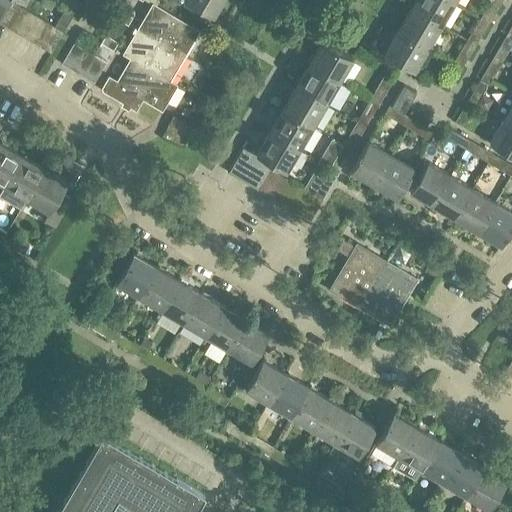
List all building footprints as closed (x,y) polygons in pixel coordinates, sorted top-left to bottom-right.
[(0,0),(0,19),(11,2),(7,0),(0,0)] [(80,4),(73,0),(71,0),(58,22),(67,27),(80,4)] [(223,0),(184,0),(213,17),(223,0)] [(440,27),(453,4),(446,0),(416,0),(410,10),(440,27)] [(500,0),(492,0),(481,19),(489,24),(503,2),(500,0)] [(21,8),(11,2),(0,19),(0,23),(9,29),(21,8)] [(137,30),(184,57),(200,31),(153,4),(137,30)] [(31,14),(21,8),(9,29),(19,35),(31,14)] [(427,49),(440,27),(410,10),(397,32),(427,49)] [(132,18),(120,11),(116,19),(128,26),(132,18)] [(42,20),(31,14),(19,35),(29,41),(42,20)] [(481,19),(467,41),(476,46),(489,24),(481,19)] [(52,26),(42,20),(29,41),(39,47),(52,26)] [(39,47),(51,54),(63,33),(52,26),(39,47)] [(137,30),(135,33),(123,54),(170,81),(184,57),(137,30)] [(397,32),(384,54),(414,71),(427,49),(397,32)] [(511,35),(508,33),(504,40),(495,56),(503,61),(511,45),(511,35)] [(106,36),(101,44),(113,51),(118,43),(106,36)] [(467,41),(454,63),(462,68),(476,46),(467,41)] [(310,65),(339,82),(352,59),(323,42),(310,65)] [(85,50),(74,44),(62,65),(73,71),(85,50)] [(95,57),(85,50),(73,71),(83,77),(95,57)] [(170,81),(123,54),(123,55),(130,59),(116,83),(108,78),(102,88),(103,92),(136,111),(143,100),(162,112),(178,86),(170,81)] [(495,56),(491,62),(482,78),(490,83),(503,61),(495,56)] [(106,63),(95,57),(83,77),(94,84),(106,63)] [(462,68),(454,63),(440,85),(449,90),(462,68)] [(326,104),(339,82),(310,65),(296,87),(326,104)] [(379,105),(392,82),(384,77),(370,100),(379,105)] [(482,78),(468,100),(477,105),(490,83),(482,78)] [(404,115),(416,93),(404,86),(391,107),(404,115)] [(312,127),(326,104),(296,87),(283,110),(312,127)] [(511,95),(507,93),(493,115),(503,121),(511,126),(511,95)] [(357,123),(366,128),(379,105),(370,100),(357,123)] [(468,100),(455,123),(464,128),(477,105),(468,100)] [(391,107),(389,106),(384,115),(407,128),(412,119),(404,115),(391,107)] [(299,149),(312,127),(283,110),(269,132),(299,149)] [(412,119),(407,128),(430,141),(435,133),(412,119)] [(511,156),(511,126),(503,121),(490,144),(511,156)] [(357,123),(344,145),(352,150),(366,128),(357,123)] [(448,128),(443,137),(465,150),(470,142),(448,128)] [(256,155),(257,156),(286,172),(299,149),(269,132),(256,155)] [(374,185),(391,155),(368,142),(351,171),(374,185)] [(493,155),(470,142),(465,150),(488,163),(493,155)] [(0,183),(4,186),(22,157),(0,143),(0,183)] [(344,145),(331,167),(339,172),(352,150),(344,145)] [(391,155),(374,185),(397,198),(414,169),(391,155)] [(511,173),(511,166),(493,155),(488,163),(510,176),(511,173)] [(243,181),(257,190),(269,169),(272,164),(257,156),(253,163),(243,181)] [(44,170),(22,157),(4,186),(27,199),(44,170)] [(432,205),(450,176),(427,163),(410,192),(432,205)] [(316,187),(311,194),(323,200),(326,195),(334,181),(339,172),(331,167),(318,188),(316,187)] [(280,176),(269,169),(257,190),(268,197),(280,176)] [(67,183),(44,170),(27,199),(49,212),(44,221),(55,228),(71,200),(61,194),(67,183)] [(268,197),(278,203),(291,182),(280,176),(268,197)] [(450,176),(432,205),(455,219),(472,189),(450,176)] [(301,188),(291,182),(278,203),(289,209),(301,188)] [(289,209),(299,215),(311,194),(301,188),(289,209)] [(472,189),(455,219),(478,232),(495,203),(472,189)] [(323,200),(311,194),(299,215),(310,221),(323,200)] [(511,212),(495,203),(478,232),(501,246),(511,227),(511,212)] [(1,242),(24,255),(29,247),(6,234),(1,242)] [(359,309),(387,262),(357,244),(354,247),(344,241),(338,250),(349,257),(329,291),(359,309)] [(133,253),(129,260),(116,283),(138,296),(156,267),(133,253)] [(387,262),(359,309),(390,327),(418,280),(387,262)] [(425,271),(437,278),(442,270),(430,263),(425,271)] [(156,267),(138,296),(161,310),(178,280),(156,267)] [(178,280),(161,310),(184,323),(201,294),(178,280)] [(201,294),(184,323),(206,336),(224,307),(201,294)] [(229,350),(246,320),(224,307),(206,336),(229,350)] [(112,341),(117,333),(95,319),(90,328),(112,341)] [(246,320),(229,350),(251,363),(269,334),(246,320)] [(140,346),(117,333),(112,341),(135,354),(140,346)] [(140,346),(135,354),(157,367),(162,359),(140,346)] [(180,381),(185,372),(162,359),(157,367),(180,381)] [(268,403),(285,374),(262,360),(245,390),(268,403)] [(207,386),(185,372),(180,381),(202,394),(207,386)] [(308,387),(285,374),(268,403),(290,416),(308,387)] [(202,394),(225,407),(230,399),(207,386),(202,394)] [(308,387),(290,416),(313,430),(330,401),(308,387)] [(353,414),(330,401),(313,430),(336,443),(353,414)] [(376,428),(353,414),(336,443),(359,457),(376,428)] [(378,443),(372,454),(393,467),(399,457),(416,427),(393,414),(391,418),(376,442),(378,443)] [(251,435),(228,421),(223,430),(246,443),(251,435)] [(399,457),(393,467),(415,480),(421,470),(438,441),(416,427),(399,457)] [(251,435),(246,443),(268,456),(273,448),(251,435)] [(102,436),(57,511),(195,511),(204,496),(102,436)] [(421,470),(444,483),(461,454),(438,441),(421,470)] [(268,456),(290,469),(295,461),(273,448),(268,456)] [(484,467),(461,454),(444,483),(466,496),(484,467)] [(295,461),(290,469),(313,483),(318,474),(295,461)] [(489,510),(505,482),(507,481),(484,467),(466,496),(489,510)] [(318,474),(313,483),(335,496),(340,488),(318,474)] [(353,483),(375,497),(380,488),(358,475),(353,483)] [(375,497),(398,510),(402,501),(380,488),(375,497)] [(420,511),(402,501),(398,510),(401,511),(420,511)]
